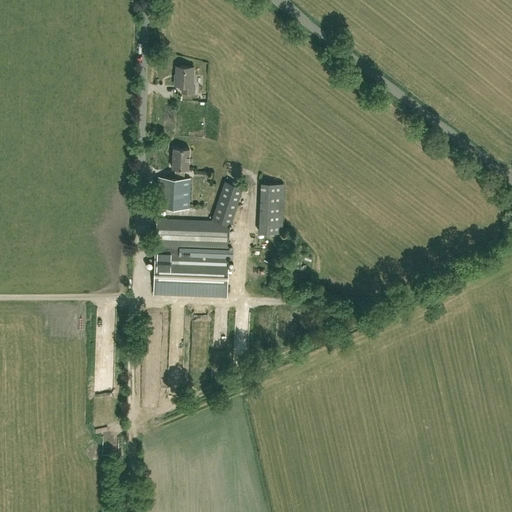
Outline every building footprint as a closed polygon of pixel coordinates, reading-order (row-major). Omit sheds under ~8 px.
[(181,92),(194,92),(194,85),(192,85),(193,66),(176,65),(175,77),(174,77),(174,84),(182,85),(181,92)] [(158,186),(157,206),(169,207),(189,207),(190,178),(184,177),(184,168),(188,168),(189,148),(173,147),(172,168),(175,168),(175,177),(158,176),(158,186)] [(156,218),(153,293),(227,296),(229,255),(233,256),(233,250),(229,249),(230,225),(243,187),(225,181),(211,220),(156,218)] [(283,183),(261,182),(259,231),(280,232),(283,183)] [(298,203),(298,193),(287,192),(287,203),(298,203)] [(256,301),(256,309),(273,309),(274,301),(256,301)] [(275,309),(275,323),(285,324),(285,309),(275,309)]
